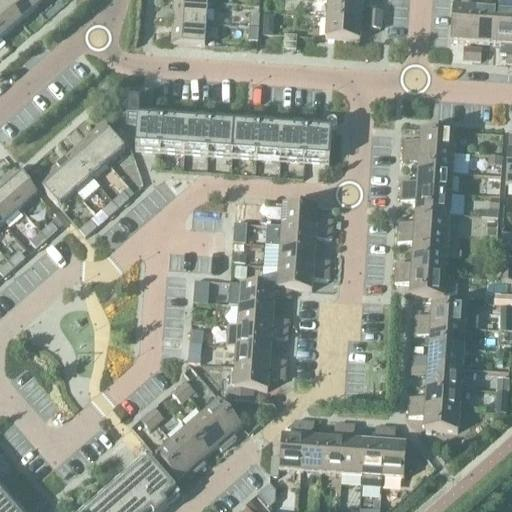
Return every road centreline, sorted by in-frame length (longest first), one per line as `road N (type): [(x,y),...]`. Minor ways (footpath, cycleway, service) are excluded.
road 1 (residential): [(154,238),(144,372),(53,447),(0,397)]
road 2 (residential): [(93,32),(117,60),(148,68),(363,82)]
road 3 (residential): [(265,438),(326,389),(345,327),(353,196)]
road 4 (residential): [(154,238),(204,185),(353,196)]
road 5 (residential): [(0,340),(72,274),(107,273),(154,238)]
road 6 (residential): [(93,32),(0,111)]
